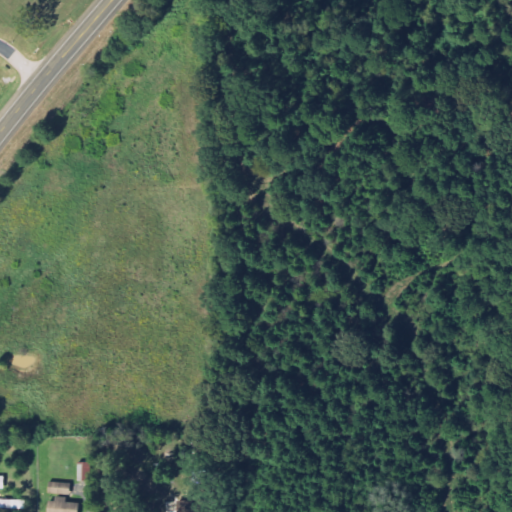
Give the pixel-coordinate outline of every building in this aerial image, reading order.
[(98,481),(97,463),(80,463),(81,482),(98,481)] [(0,489),(8,490),(8,477),(0,476),(0,489)] [(51,494),(74,496),(75,484),(51,483),(51,494)] [(209,501),(183,502),(183,496),(169,497),(169,511),(190,511),(191,511),(210,510),(209,501)] [(51,502),(51,511),(84,511),(84,503),(71,503),(71,498),(59,497),(59,502),(51,502)] [(0,509),(27,510),(27,501),(0,500),(0,509)]
